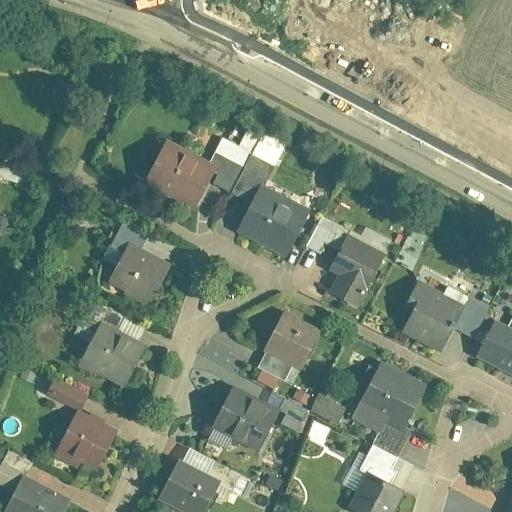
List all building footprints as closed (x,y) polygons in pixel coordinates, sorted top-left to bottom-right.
[(216,165),(164,138),(142,180),(195,207),(216,165)] [(238,232),(287,257),(312,209),(262,184),(238,232)] [(360,309),(394,238),(353,216),(326,269),(335,274),(325,294),(360,309)] [(165,264),(128,245),(110,282),(146,301),(165,264)] [(418,280),(397,324),(440,347),(463,301),(418,280)] [(511,323),(510,328),(490,319),(471,356),(511,377),(511,323)] [(143,342),(100,321),(78,365),(120,386),(143,342)] [(256,366),(295,385),(320,340),(278,321),(256,366)] [(428,391),(373,365),(349,407),(405,435),(428,391)] [(211,425),(260,449),(281,413),(231,387),(211,425)] [(91,477),(115,431),(77,412),(52,456),(91,477)] [(180,511),(204,511),(223,480),(179,457),(157,499),(180,511)] [(395,511),(407,486),(365,466),(343,511),(395,511)] [(21,474),(0,511),(63,511),(70,500),(21,474)]
